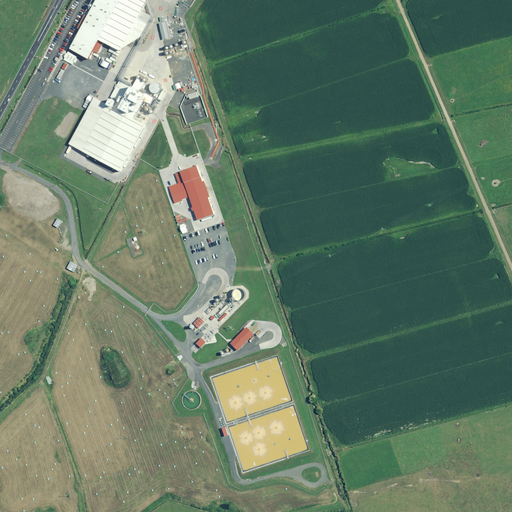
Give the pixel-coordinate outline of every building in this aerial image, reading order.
[(142,2),(138,0),(89,0),(67,42),(85,52),(92,40),(114,51),(136,38),(146,16),(137,11),(142,2)] [(164,22),(156,23),(160,40),(167,38),(164,22)] [(94,59),(86,55),(83,60),(91,64),(94,59)] [(171,70),(171,71),(173,72),(174,72),(175,72),(176,72),(177,72),(178,72),(179,71),(180,70),(181,69),(181,68),(181,67),(181,66),(181,65),(181,64),(181,63),(180,63),(179,62),(178,61),(177,61),(176,60),(175,60),(174,60),(173,61),(172,61),(171,62),(171,63),(170,63),(170,64),(169,65),(169,66),(169,67),(170,68),(170,69),(171,70)] [(121,83),(119,82),(116,88),(112,97),(120,101),(118,106),(116,109),(96,98),(71,144),(121,171),(146,125),(135,119),(143,104),(144,101),(151,105),(155,97),(148,94),(141,90),(145,83),(138,79),(132,89),(121,83)] [(152,91),(153,92),(154,93),(155,93),(156,93),(157,93),(158,93),(159,93),(160,93),(160,92),(161,91),(162,90),(162,89),(162,88),(162,87),(162,86),(161,85),(161,84),(160,83),(159,83),(158,82),(157,82),(156,82),(155,82),(154,83),(153,83),(152,84),(152,85),(151,86),(151,87),(151,88),(151,89),(151,90),(152,91)] [(63,221),(58,219),(54,225),(59,228),(63,221)] [(64,253),(59,250),(53,260),(58,263),(64,253)] [(78,265),(71,262),(68,268),(75,272),(78,265)] [(235,296),(235,297),(219,313),(221,316),(238,300),(240,301),(241,301),(242,301),(243,301),(244,300),(245,300),(246,299),(246,298),(247,297),(247,296),(247,295),(247,294),(247,292),(247,291),(246,290),(245,290),(245,289),(244,288),(242,288),(241,288),(240,288),(239,288),(238,289),(237,289),(236,290),(236,291),(235,292),(235,293),(235,294),(235,295),(235,296)]
